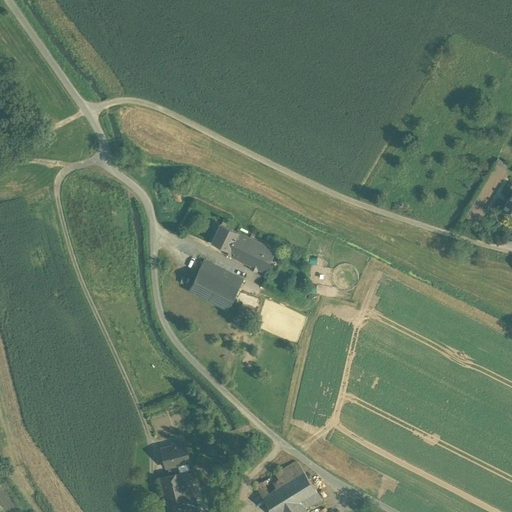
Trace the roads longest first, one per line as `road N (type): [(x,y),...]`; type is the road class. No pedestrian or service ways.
road 1 (unclassified): [(9,0),(96,126),(112,170),(140,187),(150,204),(163,322),(185,353),(300,457),(393,511)]
road 2 (track): [(511,247),(385,216),(146,101),(123,100),(87,115)]
road 3 (track): [(158,511),(149,427),(69,249),(57,195),(62,173),(112,170)]
